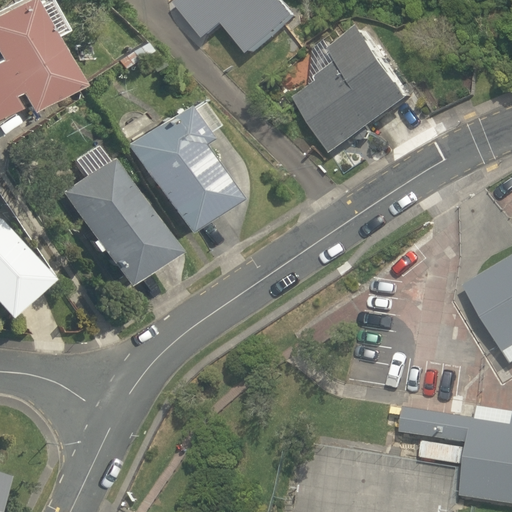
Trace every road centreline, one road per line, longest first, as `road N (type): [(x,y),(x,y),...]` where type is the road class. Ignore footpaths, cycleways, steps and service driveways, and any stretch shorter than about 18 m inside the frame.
road 1 (residential): [(511,128),(446,158),(208,315),(158,356),(115,415)]
road 2 (residential): [(0,370),(57,384),(115,415)]
